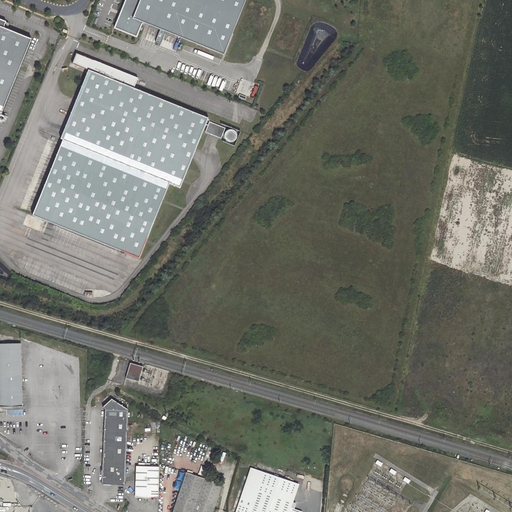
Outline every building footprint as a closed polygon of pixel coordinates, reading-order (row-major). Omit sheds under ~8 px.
[(125,0),(114,28),(136,37),(142,22),(225,55),(247,0),(125,0)] [(0,116),(31,39),(3,28),(6,22),(0,19),(0,116)] [(134,89),(138,78),(76,54),(73,63),(72,63),(72,64),(88,70),(88,72),(90,72),(63,139),(61,138),(60,139),(63,140),(32,215),(139,259),(169,183),(180,188),(180,187),(180,186),(207,120),(208,119),(134,89)] [(227,131),(226,132),(224,131),(225,128),(209,122),(205,132),(221,139),(222,135),(224,136),(224,138),(225,139),(226,141),(227,142),(228,142),(229,143),(231,143),(232,143),(233,142),(235,141),(236,140),(237,138),(237,137),(237,135),(237,134),(236,132),(235,131),(233,130),(232,130),(230,130),(229,130),(227,131)] [(0,407),(23,406),(21,343),(13,343),(14,337),(3,334),(0,333),(0,332),(0,331),(0,330),(0,407)] [(141,382),(145,368),(131,364),(127,378),(141,382)] [(62,390),(38,385),(38,433),(61,439),(62,390)] [(124,485),(128,410),(112,400),(103,408),(105,410),(101,484),(124,485)] [(158,497),(159,467),(137,467),(136,497),(158,497)] [(300,484),(251,467),(236,511),(302,511),(303,511),(292,508),(300,484)] [(197,503),(205,479),(186,472),(182,484),(178,496),(197,503)] [(197,503),(215,509),(219,496),(223,485),(205,479),(197,503)] [(197,503),(178,496),(172,511),(213,511),(215,509),(197,503)]
